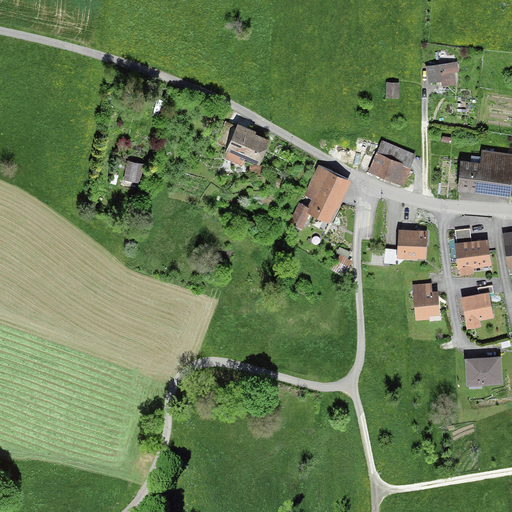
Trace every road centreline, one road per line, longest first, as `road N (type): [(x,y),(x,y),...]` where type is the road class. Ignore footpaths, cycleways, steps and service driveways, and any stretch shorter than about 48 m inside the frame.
road 1 (track): [(126,511),(147,488),(184,369),(223,360),(313,385),(353,383)]
road 2 (residential): [(221,98),(366,184),(443,210),(511,211)]
road 3 (unclassified): [(0,29),(221,98)]
road 4 (track): [(376,491),(511,471)]
road 5 (track): [(376,511),(353,383)]
